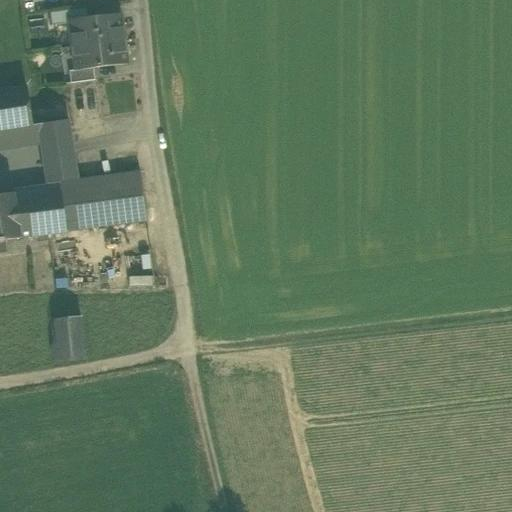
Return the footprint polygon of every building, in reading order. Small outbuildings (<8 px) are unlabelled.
[(50,14),(52,26),(69,24),(69,23),(87,21),(86,9),(50,14)] [(69,24),(72,47),(124,41),(121,17),(87,21),(69,23),(69,24)] [(127,64),(124,41),(72,47),(75,71),(93,69),(127,64)] [(69,71),(70,84),(95,81),(93,69),(75,71),(69,71)] [(0,90),(0,132),(33,128),(26,87),(0,90)] [(40,144),(41,146),(72,141),(68,120),(37,125),(38,127),(40,144)] [(0,132),(0,150),(40,144),(38,127),(33,128),(0,132)] [(41,146),(43,160),(74,155),(72,141),(41,146)] [(77,179),(74,155),(43,160),(46,184),(57,182),(77,179)] [(78,180),(77,179),(57,182),(58,188),(47,190),(14,194),(20,238),(147,222),(140,172),(78,180)] [(0,196),(0,241),(4,241),(20,238),(14,194),(0,196)] [(53,320),(57,362),(85,360),(81,317),(53,320)]
